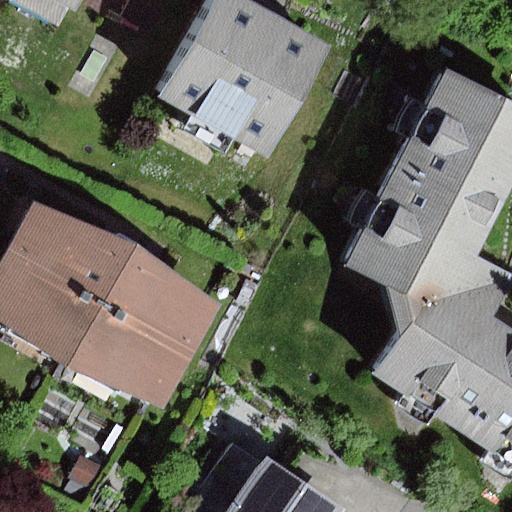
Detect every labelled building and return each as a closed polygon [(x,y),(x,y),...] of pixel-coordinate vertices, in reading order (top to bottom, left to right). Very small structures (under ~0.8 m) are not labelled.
[(49,0),(72,12),(78,0),(49,0)] [(270,15),(243,0),(205,0),(154,94),(264,153),(323,43),(270,15)] [(393,287),(407,341),(388,376),(511,462),(511,329),(497,319),(511,287),(511,273),(482,261),(511,199),(511,101),(456,72),(355,267),(393,287)] [(132,257),(38,206),(0,274),(0,316),(170,410),(225,308),(132,257)] [(236,511),(268,465),(233,441),(184,511),(236,511)] [(82,458),(71,478),(91,489),(102,469),(82,458)] [(236,511),(348,511),(349,511),(271,460),(268,465),(236,511)]
